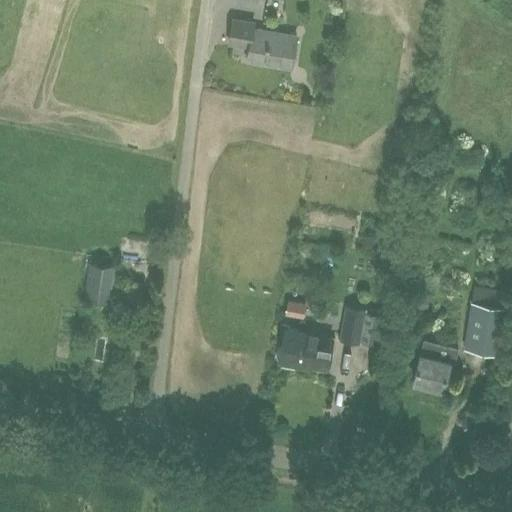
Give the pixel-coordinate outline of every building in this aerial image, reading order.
[(254,22),(232,18),(228,42),(249,45),(246,59),(291,66),(296,35),(253,28),(254,22)] [(89,262),(84,297),(109,300),(114,266),(89,262)] [(472,300),(464,348),(500,353),(507,305),(510,290),(474,284),(472,300)] [(427,293),(406,291),(405,310),(426,312),(427,293)] [(303,318),(305,304),(288,301),(285,315),(303,318)] [(359,340),(364,310),(365,308),(346,305),(340,338),(358,342),(359,340)] [(364,310),(359,340),(377,342),(382,314),(364,310)] [(332,337),(284,328),(278,362),(302,367),(302,363),(326,367),(332,337)] [(423,339),(412,380),(441,388),(448,362),(453,363),(457,348),(423,339)]
